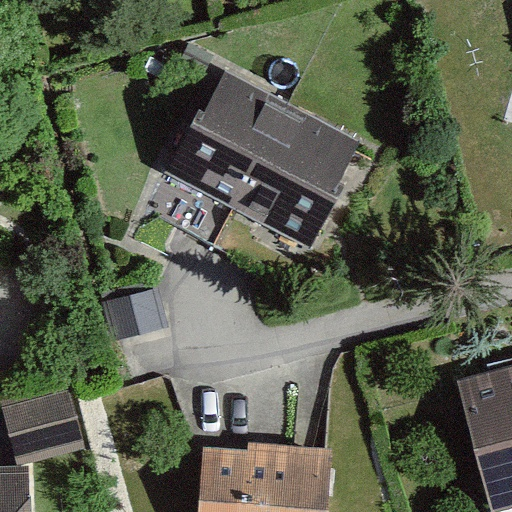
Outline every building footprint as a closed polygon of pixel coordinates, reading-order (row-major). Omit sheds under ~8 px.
[(355,151),(231,85),(183,174),(306,241),(355,151)] [(112,342),(168,329),(159,290),(103,303),(112,342)] [(511,378),(468,391),(502,510),(511,506),(511,378)] [(1,405),(17,466),(85,449),(69,387),(1,405)] [(323,511),(324,455),(212,454),(211,511),(323,511)] [(0,474),(0,511),(29,511),(29,473),(0,474)]
